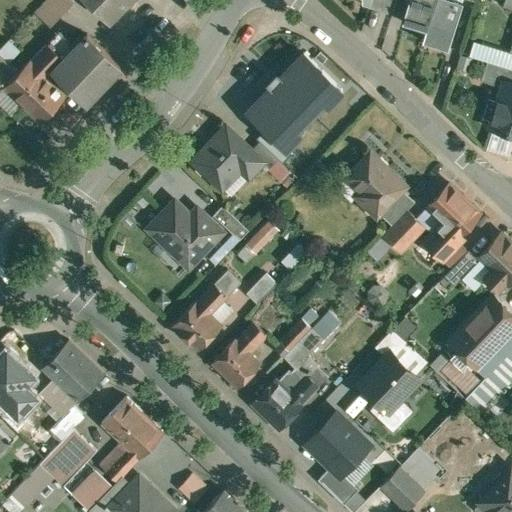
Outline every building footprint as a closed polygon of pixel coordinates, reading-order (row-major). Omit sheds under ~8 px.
[(45,0),(36,10),(52,26),(75,2),(73,0),(45,0)] [(89,0),(110,20),(129,0),(89,0)] [(372,0),(370,7),(381,10),(384,0),(372,0)] [(396,0),(384,0),(381,10),(393,14),(396,0)] [(409,0),(403,21),(427,28),(428,29),(436,0),(409,0)] [(461,0),(436,0),(428,29),(427,28),(423,40),(449,48),(464,1),(461,0)] [(123,65),(89,32),(76,45),(61,30),(50,42),(66,57),(54,69),(87,102),(123,65)] [(20,69),(6,84),(6,85),(41,118),(68,91),(56,80),(55,81),(49,75),(54,69),(66,57),(50,42),(33,59),(31,57),(20,69)] [(0,51),(0,91),(6,85),(6,84),(20,69),(0,51)] [(511,67),(488,60),(482,80),(503,87),(505,80),(511,82),(511,67)] [(292,64),(255,102),(281,128),(298,111),(304,117),(325,96),(292,64)] [(511,82),(505,80),(503,87),(490,128),(511,134),(511,82)] [(298,111),(281,128),(288,134),(304,117),(298,111)] [(226,125),(193,159),(217,183),(236,164),(249,176),(262,162),(263,161),(252,150),(226,125)] [(292,146),(273,128),(260,141),(279,159),(292,146)] [(279,159),(260,141),(252,150),(263,161),(262,162),(269,169),(279,159)] [(372,151),(347,176),(361,190),(357,194),(377,214),(379,212),(402,188),(406,184),(392,170),(391,171),(380,162),(382,160),(372,151)] [(450,182),(429,205),(444,220),(425,240),(444,258),(464,237),(460,233),(481,211),(450,182)] [(402,188),(379,212),(392,225),(408,209),(415,201),(402,188)] [(222,231),(197,207),(190,214),(174,199),(148,226),(188,266),(222,231)] [(249,230),(223,205),(213,215),(239,240),(249,230)] [(392,225),(383,235),(402,253),(426,227),(408,209),(392,225)] [(264,218),(242,245),(254,255),(276,228),(264,218)] [(278,259),(286,267),(303,251),(295,242),(278,259)] [(469,250),(452,267),(463,277),(473,266),(474,267),(476,264),(475,263),(479,259),(469,250)] [(463,277),(452,267),(445,274),(456,284),(463,277)] [(262,270),(243,292),(254,302),(274,281),(262,270)] [(229,294),(216,281),(199,299),(212,312),(229,294)] [(511,312),(493,293),(450,338),(478,366),(511,330),(511,312)] [(199,299),(197,298),(173,323),(183,332),(182,333),(189,340),(190,339),(200,348),(224,323),(212,312),(199,299)] [(254,320),(237,337),(252,351),(269,334),(254,320)] [(312,326),(284,355),(297,367),(310,353),(324,338),(312,326)] [(236,336),(213,360),(239,386),(262,362),(252,351),(237,337),(236,336)] [(68,338),(42,366),(77,400),(103,373),(68,338)] [(391,351),(385,358),(384,357),(377,365),(378,365),(361,383),(390,410),(420,379),(391,351)] [(297,367),(293,371),(291,368),(279,380),(303,404),(320,386),(308,374),(319,363),(310,353),(297,367)] [(277,378),(253,401),(281,428),(303,404),(279,380),(277,378)] [(165,431),(127,395),(102,421),(122,440),(140,457),(165,431)] [(72,404),(34,445),(46,456),(74,427),(85,415),(72,404)] [(336,411),(306,442),(341,474),(370,443),(336,411)] [(46,456),(40,461),(56,477),(64,484),(97,449),(74,427),(46,456)] [(122,440),(101,463),(118,479),(118,480),(123,475),(140,457),(122,440)] [(56,477),(40,461),(5,497),(19,511),(23,506),(25,508),(56,477)] [(425,491),(399,466),(382,484),(408,509),(425,491)] [(511,511),(511,466),(480,500),(492,511),(511,511)] [(72,491),(89,508),(112,485),(94,468),(72,491)] [(188,501),(205,487),(190,470),(174,484),(188,501)] [(112,485),(89,508),(92,511),(104,511),(110,507),(109,506),(131,483),(123,475),(118,480),(118,479),(112,485)] [(131,483),(109,506),(110,507),(104,511),(170,511),(174,508),(139,475),(131,483)] [(250,511),(225,488),(202,511),(250,511)]
